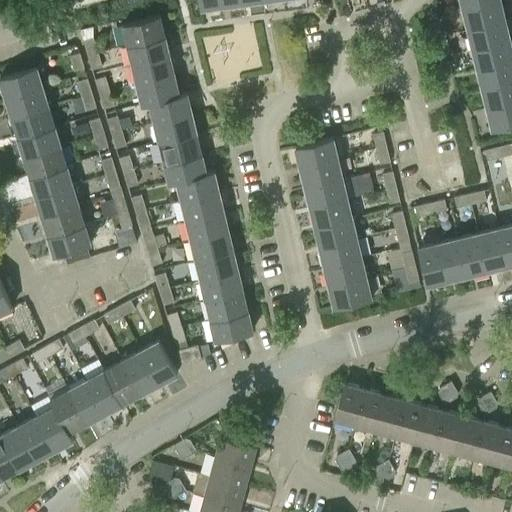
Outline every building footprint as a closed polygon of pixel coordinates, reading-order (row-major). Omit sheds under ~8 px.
[(461,0),(464,8),(499,0),(461,0)] [(501,0),(499,0),(464,8),(469,28),(506,19),(501,0)] [(123,23),(128,43),(165,35),(160,14),(123,23)] [(506,19),(469,28),(473,48),(511,39),(506,19)] [(128,43),(132,64),(170,55),(165,35),(128,43)] [(93,36),(83,40),(84,44),(87,54),(98,51),(93,36)] [(511,44),(511,39),(473,48),(478,68),(511,60),(511,44)] [(92,69),(102,66),(98,51),(87,54),(92,69)] [(74,70),(84,67),(80,52),(69,55),(74,70)] [(132,64),(137,84),(175,75),(170,55),(132,64)] [(511,60),(478,68),(483,88),(511,81),(511,60)] [(0,76),(6,96),(43,85),(37,65),(0,76)] [(95,79),(100,93),(110,90),(105,75),(95,79)] [(180,94),(179,94),(175,75),(137,84),(142,104),(150,103),(150,102),(180,94)] [(81,96),(92,93),(87,78),(77,81),(81,96)] [(511,81),(483,88),(488,108),(511,102),(511,81)] [(43,85),(6,96),(12,116),(49,105),(43,85)] [(114,105),(110,90),(100,93),(104,108),(114,105)] [(187,92),(179,94),(180,94),(150,102),(150,103),(155,121),(192,112),(187,92)] [(86,110),(96,107),(92,93),(81,96),(86,110)] [(511,102),(488,108),(493,129),(511,124),(511,102)] [(55,125),(49,105),(12,116),(18,136),(55,125)] [(197,132),(192,112),(155,121),(159,141),(197,132)] [(111,133),(122,130),(117,115),(107,118),(111,133)] [(93,135),(104,132),(99,117),(89,120),(93,135)] [(55,125),(18,136),(24,156),(61,145),(55,125)] [(126,144),(122,130),(111,133),(116,147),(126,144)] [(372,133),(376,148),(387,146),(383,131),(372,133)] [(109,147),(104,132),(93,135),(98,150),(109,147)] [(164,160),(201,151),(197,132),(159,141),(164,160)] [(297,145),(297,146),(301,166),(339,157),(334,137),(297,145)] [(511,142),(500,145),(502,156),(511,153),(511,142)] [(67,164),(61,145),(24,156),(30,175),(67,164)] [(487,160),(502,156),(500,145),(485,149),(487,160)] [(390,161),(387,146),(376,148),(380,163),(390,161)] [(206,172),(206,171),(201,151),(164,160),(169,182),(177,180),(206,172)] [(119,157),(123,172),(134,168),(129,154),(119,157)] [(116,170),(111,155),(101,159),(105,174),(116,170)] [(339,157),(301,166),(306,186),(343,177),(339,157)] [(491,187),(509,182),(502,157),(485,161),(491,187)] [(30,175),(36,195),(72,184),(67,164),(30,175)] [(134,168),(123,172),(128,186),(138,183),(134,168)] [(120,185),(116,170),(105,174),(110,189),(120,185)] [(181,199),(219,190),(214,170),(206,171),(206,172),(177,180),(181,199)] [(382,173),(385,188),(396,185),(393,170),(382,173)] [(306,186),(311,206),(348,197),(343,177),(306,186)] [(42,214),(78,203),(72,184),(36,195),(42,214)] [(400,200),(396,185),(385,188),(389,203),(400,200)] [(484,189),(469,193),(471,203),(487,200),(484,189)] [(224,210),(219,190),(181,199),(186,219),(224,210)] [(131,197),(135,211),(146,208),(141,193),(131,197)] [(469,193),(454,196),(456,207),(471,203),(469,193)] [(113,198),(117,213),(128,210),(123,195),(113,198)] [(348,197),(311,206),(315,226),(352,217),(348,197)] [(444,199),(429,202),(432,213),(447,209),(444,199)] [(429,202),(414,206),(417,216),(432,213),(429,202)] [(42,214),(47,234),(84,223),(78,203),(42,214)] [(135,211),(140,226),(150,223),(146,208),(135,211)] [(132,225),(128,210),(117,213),(122,227),(132,225)] [(229,230),(224,210),(186,219),(191,239),(229,230)] [(391,212),(395,228),(406,225),(402,210),(391,212)] [(315,226),(320,245),(357,237),(352,217),(315,226)] [(84,223),(47,234),(54,254),(90,243),(84,223)] [(511,224),(499,228),(508,265),(511,263),(511,224)] [(410,244),(406,225),(395,228),(400,247),(410,244)] [(479,232),(488,270),(508,265),(499,228),(479,232)] [(233,250),(229,230),(191,239),(196,259),(233,250)] [(459,237),(468,274),(488,270),(479,232),(459,237)] [(143,236),(147,251),(158,247),(153,233),(143,236)] [(357,237),(320,245),(324,265),(361,257),(357,237)] [(439,242),(448,279),(468,274),(459,237),(439,242)] [(419,247),(428,284),(448,279),(439,242),(419,247)] [(90,255),(87,244),(63,251),(67,262),(90,255)] [(415,263),(410,244),(400,247),(404,266),(415,263)] [(162,262),(158,247),(147,251),(152,265),(162,262)] [(238,270),(233,250),(196,259),(201,279),(238,270)] [(324,265),(329,285),(366,277),(361,257),(324,265)] [(419,280),(415,263),(404,266),(408,282),(410,288),(419,286),(418,280),(419,280)] [(243,290),(238,270),(201,279),(206,299),(243,290)] [(155,275),(159,289),(170,286),(165,272),(155,275)] [(371,298),(366,277),(329,285),(334,306),(371,298)] [(0,281),(0,311),(11,306),(0,281)] [(174,301),(170,286),(159,289),(164,304),(174,301)] [(243,290),(206,299),(210,319),(248,310),(243,290)] [(130,299),(117,306),(122,316),(136,308),(130,299)] [(109,323),(122,316),(117,306),(103,313),(109,323)] [(253,330),(248,310),(210,319),(215,340),(253,330)] [(177,311),(167,314),(171,328),(181,325),(177,311)] [(82,325),(87,334),(100,328),(94,318),(82,325)] [(82,325),(68,333),(73,342),(87,334),(82,325)] [(188,346),(181,325),(171,328),(177,349),(188,346)] [(20,338),(6,346),(11,355),(25,348),(20,338)] [(46,344),(51,354),(64,347),(59,338),(46,344)] [(160,339),(141,349),(159,382),(177,372),(160,339)] [(198,343),(188,346),(177,349),(180,362),(201,357),(198,343)] [(46,344),(32,352),(37,361),(51,354),(46,344)] [(0,361),(11,355),(6,346),(0,349),(0,361)] [(141,392),(159,382),(141,349),(123,359),(141,392)] [(25,355),(12,363),(17,372),(31,365),(25,355)] [(123,401),(141,392),(123,359),(105,368),(123,401)] [(17,372),(12,363),(0,369),(0,379),(1,381),(17,372)] [(105,368),(87,378),(105,411),(123,401),(105,368)] [(87,421),(105,411),(87,378),(69,388),(87,421)] [(438,391),(440,396),(455,387),(451,380),(439,387),(438,391)] [(336,418),(356,424),(366,388),(345,383),(336,418)] [(458,392),(455,387),(440,396),(445,403),(457,396),(458,392)] [(69,430),(87,421),(69,388),(50,398),(54,405),(55,404),(69,430)] [(385,393),(366,388),(356,424),(376,429),(385,393)] [(477,402),(480,406),(494,397),(490,390),(478,397),(477,402)] [(405,399),(385,393),(376,429),(395,434),(405,399)] [(497,402),(494,397),(480,406),(484,413),(496,407),(497,402)] [(425,404),(405,399),(395,434),(412,439),(411,443),(414,444),(425,404)] [(73,437),(69,430),(55,404),(54,405),(37,414),(54,447),(73,437)] [(444,409),(425,404),(414,444),(416,445),(417,440),(435,445),(444,409)] [(464,415),(444,409),(435,445),(452,450),(451,454),(453,455),(464,415)] [(37,414),(18,424),(36,457),(54,447),(37,414)] [(483,420),(464,415),(453,455),(456,456),(457,451),(474,456),(483,420)] [(503,425),(483,420),(474,456),(491,460),(489,465),(492,466),(503,425)] [(0,435),(17,467),(36,457),(18,424),(0,433),(0,435)] [(511,427),(503,425),(492,466),(496,467),(497,462),(511,465),(511,427)] [(221,434),(216,455),(252,465),(257,444),(221,434)] [(0,476),(17,467),(0,435),(0,476)] [(186,437),(181,439),(190,454),(197,450),(190,438),(186,437)] [(184,457),(190,454),(181,439),(173,444),(180,456),(184,457)] [(335,459),(338,463),(353,455),(349,448),(336,454),(335,459)] [(210,475),(246,485),(252,465),(216,455),(210,475)] [(356,459),(353,455),(338,463),(342,471),(355,464),(356,459)] [(375,470),(377,474),(392,465),(388,458),(376,465),(375,470)] [(395,470),(392,465),(377,474),(382,482),(394,475),(395,470)] [(205,495),(241,505),(246,485),(210,475),(205,495)] [(170,479),(179,494),(186,489),(179,477),(175,476),(170,479)] [(174,497),(179,494),(170,479),(163,484),(170,495),(174,497)] [(199,511),(238,511),(241,505),(205,495),(199,511)]
